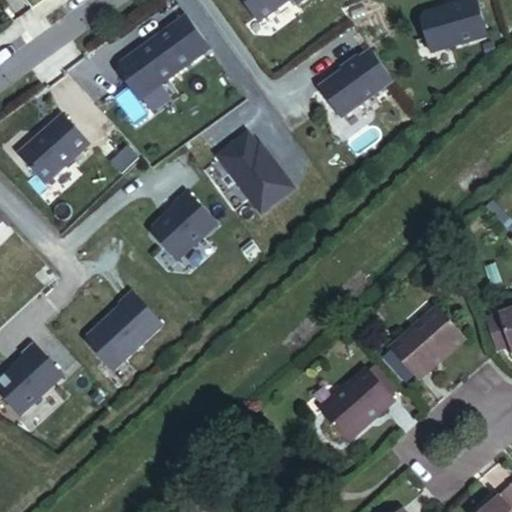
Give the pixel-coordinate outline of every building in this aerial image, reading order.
[(241,0),(258,23),(289,0),(291,0),(295,5),(301,0),(241,0)] [(432,53),(488,36),(477,0),(465,0),(420,14),(432,53)] [(210,49),(186,16),(142,48),(142,49),(119,65),(118,72),(139,101),(210,49)] [(392,81),(369,50),(357,59),(356,57),(340,68),(342,70),(318,88),(340,118),(392,81)] [(44,185),(88,146),(61,116),(17,155),(44,185)] [(263,217),(298,189),(251,128),(215,155),(263,217)] [(147,229),(175,262),(215,227),(186,193),(173,204),(175,206),(147,229)] [(82,339),(111,371),(161,326),(130,292),(117,303),(119,305),(82,339)] [(471,323),(445,293),(399,337),(424,365),(471,323)] [(511,298),(498,303),(511,342),(511,298)] [(0,377),(0,395),(19,416),(62,377),(31,343),(19,354),(22,358),(0,377)] [(402,387),(376,359),(329,403),(355,430),(402,387)] [(511,511),(511,479),(478,511),(479,511),(511,511)] [(419,511),(409,500),(395,511),(419,511)]
